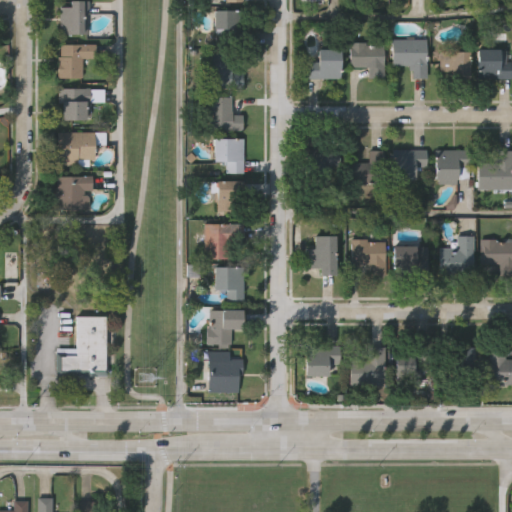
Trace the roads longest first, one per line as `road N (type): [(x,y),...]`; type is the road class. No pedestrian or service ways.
road 1 (residential): [(276,450),(278,0)]
road 2 (secondary): [(483,420),(51,419)]
road 3 (residential): [(278,310),(511,310)]
road 4 (residential): [(278,112),(511,112)]
road 5 (residential): [(0,218),(23,190),(22,0)]
road 6 (secondary): [(318,450),(504,452)]
road 7 (secondary): [(80,451),(207,451)]
